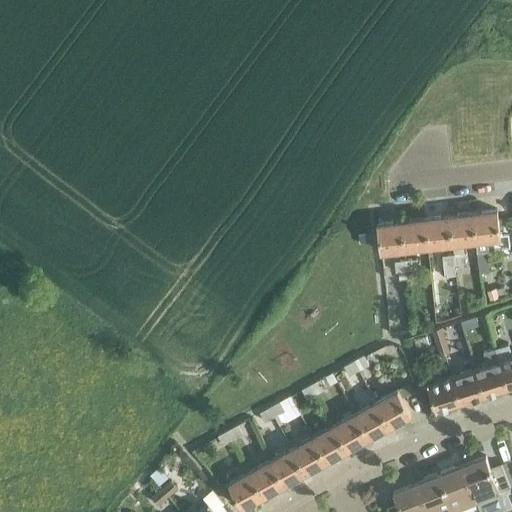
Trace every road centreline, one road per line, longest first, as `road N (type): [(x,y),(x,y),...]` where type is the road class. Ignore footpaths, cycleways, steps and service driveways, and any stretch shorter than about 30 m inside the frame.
road 1 (residential): [(511,411),(416,442),(276,511)]
road 2 (residential): [(511,169),(391,183)]
